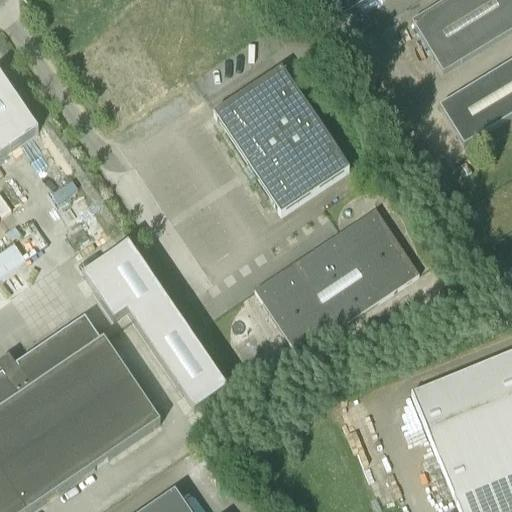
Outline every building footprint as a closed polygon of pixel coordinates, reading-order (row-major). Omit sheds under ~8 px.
[(377,0),(327,0),(341,22),(377,0)] [(511,34),(511,0),(452,0),(412,25),(443,77),(511,34)] [(511,120),(511,65),(440,110),(464,150),(511,120)] [(349,175),(282,73),(213,118),(281,220),(349,175)] [(0,308),(107,235),(38,134),(0,160),(0,308)] [(471,176),(465,166),(457,170),(464,181),(471,176)] [(420,279),(395,241),(377,213),(254,295),(298,360),(420,279)] [(206,407),(239,385),(140,240),(93,271),(125,317),(138,308),(206,407)] [(5,384),(3,380),(0,381),(0,511),(36,511),(160,429),(103,345),(100,347),(84,325),(16,371),(19,375),(5,384)] [(511,511),(511,356),(411,397),(457,511),(511,511)] [(185,511),(175,497),(152,511),(185,511)]
